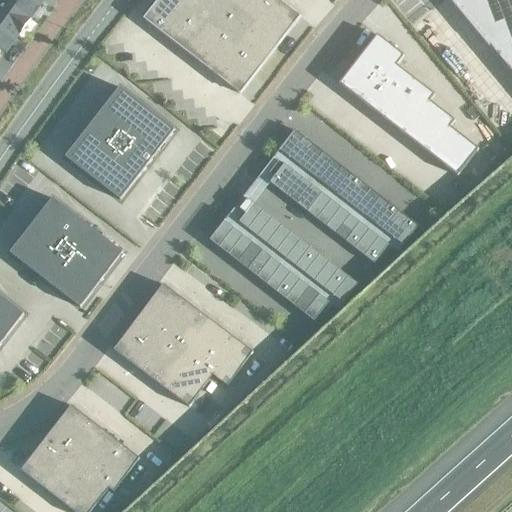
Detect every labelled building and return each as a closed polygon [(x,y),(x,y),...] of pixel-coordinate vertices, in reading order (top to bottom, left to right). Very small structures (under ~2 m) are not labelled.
[(4,0),(0,0),(0,23),(19,37),(32,20),(4,0)] [(41,0),(4,0),(32,20),(44,2),(41,0)] [(278,0),(159,0),(144,20),(241,96),(300,17),(278,0)] [(511,0),(451,0),(489,46),(498,40),(511,56),(511,0)] [(0,23),(0,49),(7,54),(19,37),(0,23)] [(377,35),(338,84),(457,177),(478,149),(450,127),(455,121),(429,102),(434,95),(397,66),(404,55),(377,35)] [(120,88),(66,158),(122,200),(174,130),(120,88)] [(244,197),(210,241),(301,312),(314,322),(329,303),(333,306),(338,310),(343,304),(358,285),(343,273),(254,204),(245,197),(275,157),(284,164),(270,183),(363,255),(374,264),(388,245),(395,250),(398,252),(410,237),(418,227),(404,217),(294,131),(275,157),(244,197)] [(10,254),(80,308),(123,253),(53,199),(10,254)] [(114,351),(189,408),(213,376),(223,384),(227,387),(246,362),(253,353),(163,285),(114,351)] [(0,345),(24,315),(0,296),(0,345)] [(71,406),(21,471),(73,511),(90,511),(109,489),(113,493),(140,459),(71,406)]
